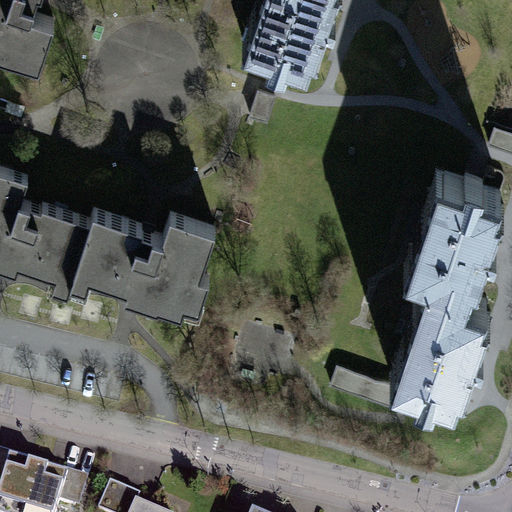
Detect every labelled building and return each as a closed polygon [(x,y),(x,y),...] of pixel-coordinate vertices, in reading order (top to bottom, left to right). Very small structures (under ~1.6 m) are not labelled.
[(0,0),(0,54),(41,68),(55,23),(33,16),(37,0),(0,0)] [(249,0),(236,39),(303,62),(322,10),(325,0),(249,0)] [(29,175),(0,166),(0,264),(3,266),(85,292),(88,281),(136,297),(186,313),(214,227),(171,213),(166,230),(95,208),(90,224),(20,202),(29,175)] [(497,196),(433,174),(401,270),(426,278),(391,382),(456,403),(490,303),(464,294),(497,196)] [(61,511),(71,478),(12,461),(0,501),(0,511),(61,511)]
